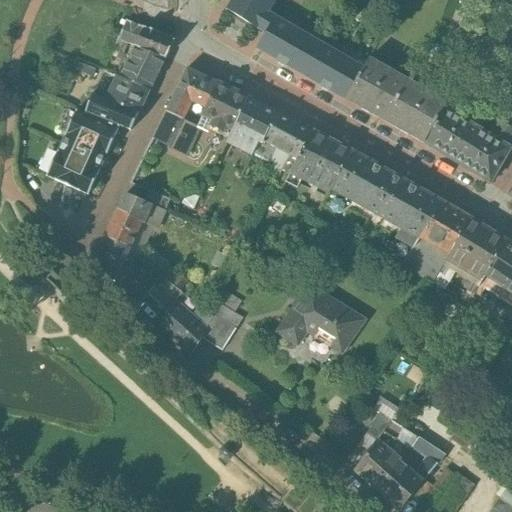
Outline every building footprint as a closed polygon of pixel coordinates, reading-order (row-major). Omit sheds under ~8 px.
[(232,0),(227,9),(257,29),(267,13),(275,0),(232,0)] [(387,0),(361,0),(358,6),(377,17),(387,0)] [(363,68),(267,13),(257,29),(265,34),(257,49),(345,99),(363,68)] [(143,27),(128,21),(128,20),(126,20),(126,21),(126,22),(119,38),(118,38),(118,40),(127,43),(134,46),(144,27),(143,26),(143,27)] [(175,40),(156,32),(156,31),(149,29),(144,27),(134,46),(166,58),(175,40)] [(127,43),(118,40),(112,53),(121,57),(127,43)] [(166,58),(134,46),(119,78),(150,90),(166,58)] [(447,102),(369,59),(363,68),(345,99),(424,143),(444,107),(447,102)] [(217,83),(187,69),(166,111),(183,119),(183,120),(192,102),(206,108),(217,83)] [(119,78),(118,77),(110,94),(95,88),(92,94),(139,113),(140,113),(150,90),(119,78)] [(248,98),(217,83),(206,108),(202,115),(214,121),(210,129),(221,134),(225,126),(233,130),(248,98)] [(139,113),(92,94),(85,115),(77,111),(76,110),(76,111),(76,112),(47,175),(46,176),(47,177),(88,195),(89,195),(89,194),(120,126),(130,130),(130,131),(131,131),(131,130),(139,113)] [(278,112),(248,98),(233,130),(227,142),(252,155),(254,150),(258,140),(262,142),(278,112)] [(488,134),(444,107),(424,143),(490,184),(511,148),(510,147),(488,134)] [(183,119),(166,111),(153,138),(169,147),(183,119)] [(313,131),(278,112),(262,142),(258,140),(254,150),(271,158),(276,148),(290,155),(282,170),(289,173),(313,131)] [(183,120),(183,119),(169,147),(186,156),(199,127),(183,120)] [(511,144),(511,127),(497,120),(488,134),(510,147),(511,144)] [(353,151),(313,131),(289,173),(289,174),(285,182),(297,188),(301,180),(328,193),(330,189),(353,151)] [(442,201),(353,151),(330,189),(402,230),(396,238),(414,248),(442,201)] [(170,200),(149,191),(144,202),(152,205),(165,210),(170,200)] [(144,202),(126,194),(106,237),(130,247),(141,222),(144,224),(152,205),(144,202)] [(414,248),(403,266),(432,283),(445,260),(470,218),(442,201),(414,248)] [(506,239),(470,218),(445,260),(480,282),(505,239),(506,239)] [(130,247),(106,237),(95,265),(115,285),(126,273),(128,270),(124,266),(129,251),(132,253),(134,249),(130,247)] [(511,243),(505,239),(480,282),(479,284),(511,305),(511,243)] [(46,279),(66,299),(72,292),(74,288),(74,285),(73,279),(72,269),(72,264),(72,260),(66,256),(58,256),(52,259),(49,268),(51,277),(48,277),(46,279)] [(170,266),(155,256),(148,265),(162,276),(169,267),(170,266)] [(183,278),(169,267),(162,276),(162,277),(176,288),(183,278)] [(149,293),(126,273),(115,285),(137,305),(148,294),(149,293)] [(176,288),(162,277),(149,293),(148,294),(168,313),(169,313),(181,292),(176,288)] [(365,320),(309,286),(277,332),(298,345),(307,332),(342,354),(365,320)] [(181,292),(169,313),(168,313),(158,326),(190,354),(200,337),(212,317),(205,311),(197,321),(185,309),(192,301),(181,292)] [(477,299),(471,296),(464,307),(470,311),(477,299)] [(212,300),(205,311),(212,317),(200,337),(222,352),(242,319),(212,300)] [(402,413),(369,392),(363,403),(391,421),(396,424),(402,413)] [(378,439),(357,467),(354,470),(377,492),(400,462),(401,460),(389,450),(397,438),(411,447),(418,438),(396,424),(391,421),(378,439)] [(368,431),(347,460),(357,467),(378,439),(368,431)] [(445,455),(418,438),(411,447),(427,458),(419,469),(428,476),(445,455)] [(222,449),(220,451),(221,457),(224,460),(230,459),(230,458),(232,456),(232,449),(227,446),(224,447),(222,449)] [(423,482),(400,462),(377,492),(399,511),(423,482)] [(446,468),(433,486),(442,493),(455,475),(446,468)] [(430,510),(428,511),(455,511),(474,485),(456,473),(455,475),(442,493),(430,510)] [(433,486),(424,480),(423,482),(412,498),(430,510),(442,493),(433,486)] [(511,511),(511,480),(489,511),(511,511)]
